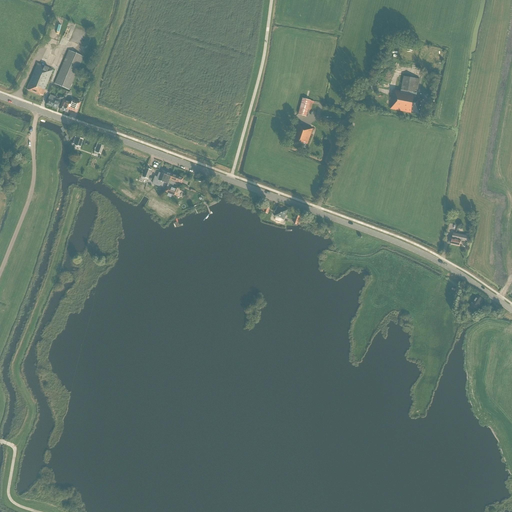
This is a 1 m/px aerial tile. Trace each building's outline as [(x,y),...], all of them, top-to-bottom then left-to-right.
[(55,84),(69,90),(83,57),(69,51),(55,84)] [(53,70),(37,64),(27,89),(31,91),(40,95),(41,95),(43,96),(44,92),(45,88),(45,87),(53,70)] [(415,113),(420,114),(423,97),(418,96),(416,95),(419,79),(403,76),(401,91),(395,90),(394,95),(393,95),(390,109),(415,114),(415,113)] [(374,85),(389,89),(390,83),(376,80),(374,85)] [(54,101),(55,99),(55,97),(50,95),(46,104),(53,107),(55,101),(54,101)] [(298,114),(306,116),(308,110),(310,110),(312,103),(310,103),(310,101),(303,99),(298,114)] [(74,104),(63,100),(59,110),(67,113),(69,109),(76,112),(80,103),(75,101),(74,104)] [(294,137),(295,137),(292,144),(306,149),(313,129),(303,125),(302,126),(298,125),(294,137)] [(80,148),(83,140),(77,137),(77,138),(75,137),(72,144),(74,145),(80,148)] [(94,151),(101,153),(104,146),(97,144),(94,151)] [(151,170),(146,168),(142,177),(148,179),(151,170)] [(166,172),(159,169),(155,179),(168,184),(169,180),(172,174),(166,172)] [(181,184),(183,178),(172,174),(169,180),(180,184),(181,184)] [(179,187),(180,184),(169,180),(168,184),(166,187),(165,192),(176,197),(180,187),(179,187)] [(278,207),(274,216),(284,220),(287,210),(278,207)] [(461,241),(467,242),(469,234),(466,234),(466,236),(453,233),(452,239),(450,238),(448,244),(451,244),(459,246),(461,241)] [(481,305),(480,305),(483,300),(477,296),(472,303),(479,307),(481,305)]
